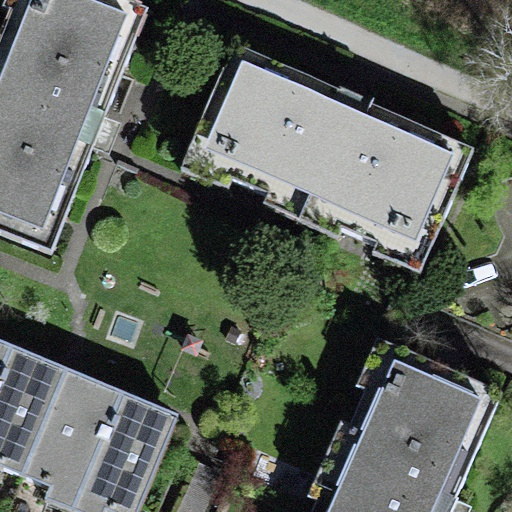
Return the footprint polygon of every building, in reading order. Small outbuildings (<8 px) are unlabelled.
[(162,29),(85,0),(23,0),(0,61),(0,248),(69,275),(162,29)] [(494,166),(253,62),(193,200),(434,304),(494,166)] [(0,413),(21,363),(0,354),(0,413)] [(474,511),(511,424),(511,405),(406,360),(340,511),(474,511)] [(86,389),(21,363),(0,413),(0,490),(5,492),(12,474),(45,488),(86,389)] [(102,511),(144,413),(86,389),(45,488),(71,499),(65,511),(102,511)] [(163,511),(196,434),(144,413),(102,511),(163,511)]
